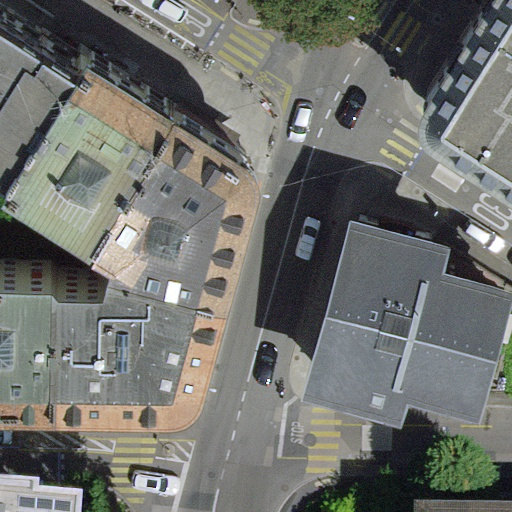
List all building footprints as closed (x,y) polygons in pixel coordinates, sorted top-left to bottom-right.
[(0,0),(0,161),(7,166),(80,50),(0,0)] [(511,0),(486,0),(431,86),(429,99),(435,109),(511,159),(511,0)] [(95,225),(173,101),(83,44),(80,50),(7,166),(95,225)] [(247,149),(173,101),(95,225),(117,237),(113,251),(220,280),(250,166),(250,156),(247,149)] [(432,235),(363,215),(320,369),(391,387),(398,363),(422,277),(451,285),(454,275),(457,264),(425,256),(432,235)] [(220,280),(113,251),(109,267),(56,266),(55,386),(177,388),(185,385),(191,380),(196,374),(220,280)] [(0,384),(55,386),(56,266),(51,260),(0,258),(0,384)] [(496,286),(454,275),(451,285),(422,277),(398,363),(429,373),(432,364),(473,375),(475,365),(498,371),(511,320),(511,300),(493,296),(496,286)]
